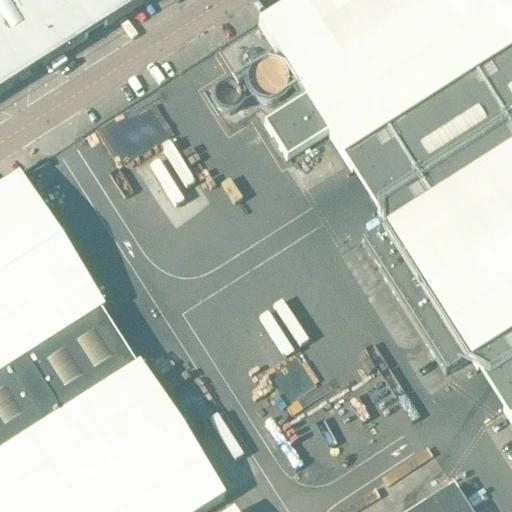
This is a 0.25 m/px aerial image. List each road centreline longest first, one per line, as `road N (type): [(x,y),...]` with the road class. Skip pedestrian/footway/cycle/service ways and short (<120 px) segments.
road 1 (unclassified): [(0,144),(223,0)]
road 2 (unknown): [(511,496),(478,457),(450,444),(392,438),(327,471),(308,511)]
